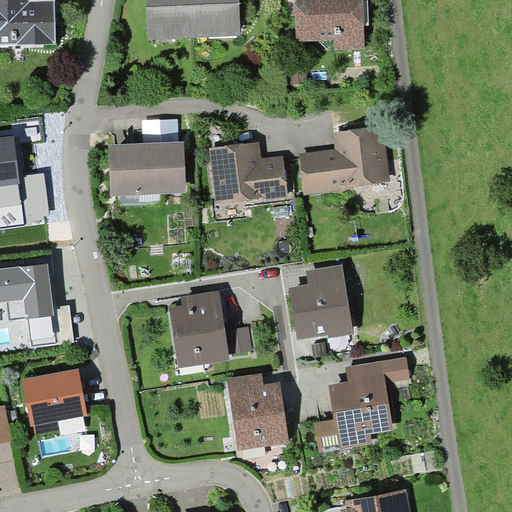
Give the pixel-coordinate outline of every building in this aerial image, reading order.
[(0,0),(0,47),(54,46),(52,1),(29,2),(28,0),(0,0)] [(145,0),(147,32),(192,30),(190,0),(145,0)] [(190,0),(192,30),(237,29),(235,0),(190,0)] [(358,37),(357,0),(295,0),(297,39),(358,37)] [(289,75),(290,86),(305,85),(304,74),(289,75)] [(376,130),(336,135),(339,155),(299,160),(303,192),(383,182),(376,130)] [(212,151),(219,203),(284,195),(280,162),(255,165),(252,146),(212,151)] [(114,192),(179,189),(177,149),(112,152),(114,192)] [(45,263),(0,268),(0,296),(4,296),(7,319),(26,317),(30,345),(71,339),(67,309),(52,311),(45,263)] [(291,292),(298,337),(347,329),(340,284),(291,292)] [(216,307),(171,314),(178,357),(196,354),(196,356),(201,360),(223,357),(216,307)] [(247,350),(244,331),(226,334),(229,353),(247,350)] [(76,370),(26,379),(35,432),(59,428),(57,416),(84,411),(76,370)] [(338,435),(387,427),(380,382),(330,390),(338,435)] [(275,390),(231,396),(237,439),(256,436),(256,438),(261,442),(283,439),(275,390)] [(4,405),(0,406),(0,439),(9,437),(4,405)] [(402,511),(399,496),(349,505),(350,511),(402,511)]
